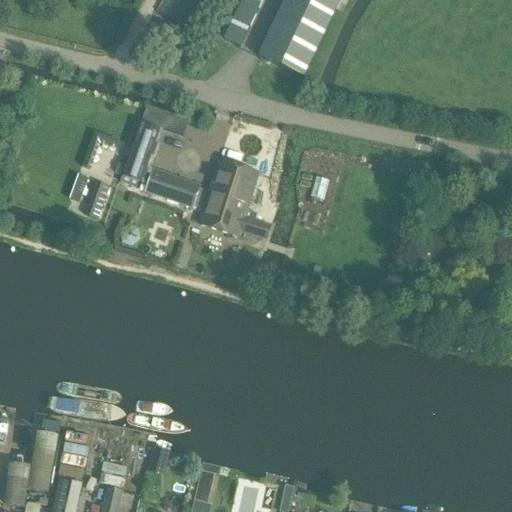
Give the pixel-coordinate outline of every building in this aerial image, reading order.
[(243,0),(224,39),(240,48),(263,0),(243,0)] [(287,0),(259,59),(302,79),(340,0),(287,0)] [(136,189),(138,183),(147,186),(145,193),(193,209),(193,207),(205,211),(200,227),(237,239),(239,233),(266,241),(270,228),(254,223),(257,216),(246,212),(257,176),(220,164),(210,196),(199,193),(200,189),(152,172),(152,173),(148,171),(161,133),(140,126),(120,184),(136,189)] [(94,136),(83,169),(90,171),(99,146),(116,152),(118,144),(94,136)] [(78,178),(70,202),(79,206),(88,181),(78,178)] [(97,186),(87,219),(98,222),(108,189),(97,186)] [(473,308),(470,324),(493,329),(496,313),(473,308)] [(202,474),(195,503),(208,506),(215,477),(202,474)] [(284,489),(282,497),(291,499),(293,491),(284,489)] [(107,490),(101,511),(117,511),(119,506),(122,494),(107,490)]
